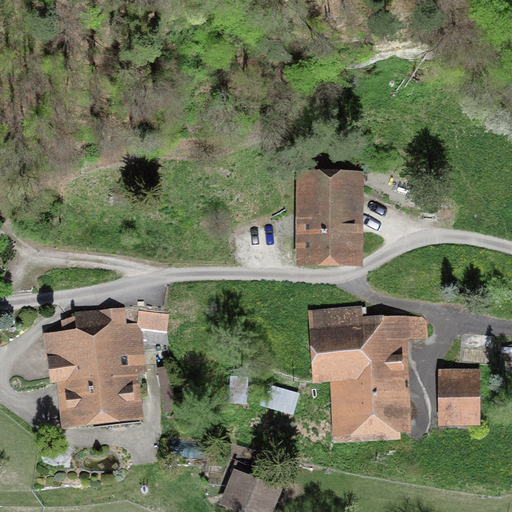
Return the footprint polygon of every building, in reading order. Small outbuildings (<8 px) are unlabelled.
[(305,222),(305,259),(351,259),(349,159),(310,160),(310,222),(305,222)] [(330,378),(332,438),(395,434),(392,338),(423,337),(422,316),(389,318),(389,327),(361,328),(360,310),(314,314),(316,378),(330,378)] [(92,417),(93,428),(151,424),(144,328),(123,327),(121,311),(81,314),(82,331),(48,333),(50,360),(54,360),(56,380),(72,378),(73,394),(65,395),(67,419),(92,417)] [(176,405),(168,365),(159,367),(167,407),(176,405)] [(442,379),(443,418),(471,418),(471,379),(442,379)] [(275,383),(269,404),(294,411),(300,390),(275,383)] [(240,475),(229,503),(248,511),(268,511),(277,490),(240,475)]
